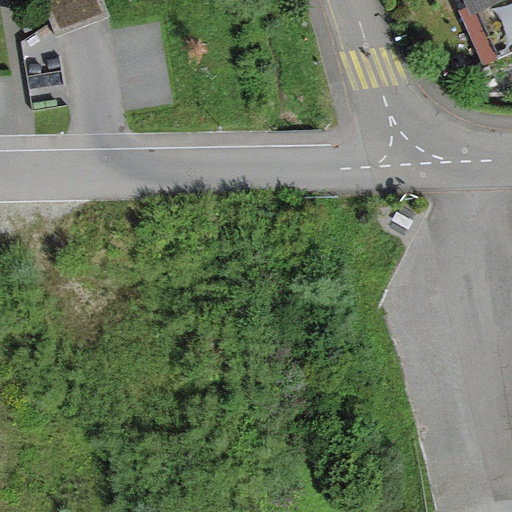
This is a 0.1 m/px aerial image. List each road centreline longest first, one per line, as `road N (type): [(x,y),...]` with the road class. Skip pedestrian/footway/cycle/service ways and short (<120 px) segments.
road 1 (residential): [(407,165),(0,174)]
road 2 (residential): [(407,165),(351,0)]
